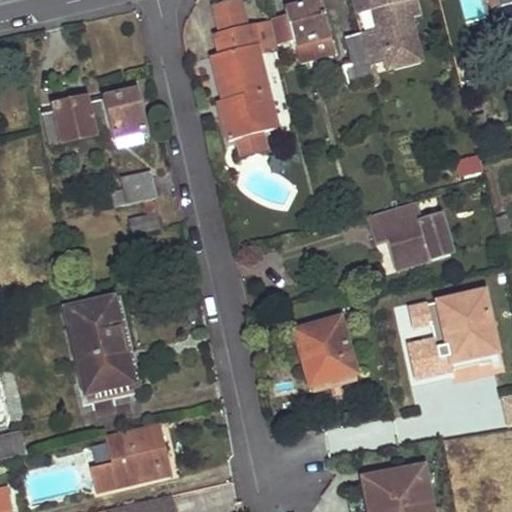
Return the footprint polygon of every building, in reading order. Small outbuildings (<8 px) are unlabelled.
[(352,0),(356,14),(372,10),(377,32),(361,36),(368,64),(369,67),(385,62),(384,55),(411,49),(400,4),(414,0),(352,0)] [(419,18),(414,0),(400,4),(411,49),(384,55),(385,62),(388,72),(422,63),(411,20),(419,18)] [(219,34),(243,27),(237,2),(213,8),(219,34)] [(287,16),(270,20),(276,44),(293,40),(299,63),(334,54),(321,2),(300,7),(300,3),(285,7),(287,16)] [(219,34),(217,34),(222,56),(213,58),(218,79),(224,78),(230,100),(233,112),(221,115),(228,143),(238,140),(242,159),(267,152),(263,133),(278,130),(259,55),(275,51),(268,22),(243,27),(219,34)] [(361,36),(344,41),(349,59),(342,60),(344,70),(368,64),(361,36)] [(368,64),(344,70),(348,86),(372,80),(369,67),(368,64)] [(480,73),(465,76),(469,90),(484,86),(480,73)] [(146,133),(137,93),(102,100),(110,134),(111,141),(115,140),(142,134),(146,133)] [(56,111),(42,115),(49,146),(110,134),(102,100),(87,104),(86,99),(55,106),(56,111)] [(230,100),(218,103),(221,115),(233,112),(230,100)] [(489,135),(485,116),(475,119),(479,137),(489,135)] [(115,140),(118,150),(144,144),(142,134),(115,140)] [(480,158),(458,161),(460,179),(482,176),(480,158)] [(150,174),(120,180),(123,191),(126,205),(144,202),(147,214),(129,219),(133,236),(158,231),(151,200),(156,199),(150,174)] [(123,191),(112,193),(116,208),(126,205),(123,191)] [(397,272),(453,256),(443,217),(422,223),(416,204),(369,218),(377,246),(388,243),(397,272)] [(339,218),(341,226),(357,221),(355,213),(339,218)] [(506,217),(495,220),(500,243),(511,239),(506,217)] [(484,293),(438,303),(451,363),(498,353),(484,293)] [(120,297),(65,310),(88,405),(143,392),(120,297)] [(340,318),(294,331),(310,387),(356,374),(340,318)] [(498,353),(451,363),(453,372),(500,361),(498,353)] [(511,399),(501,401),(506,430),(511,428),(511,399)] [(160,423),(150,426),(161,477),(171,475),(160,423)] [(150,426),(105,436),(112,466),(93,470),(98,493),(161,477),(150,426)] [(0,460),(26,455),(21,434),(0,438),(0,460)] [(430,511),(422,469),(362,480),(368,511),(430,511)] [(0,511),(10,511),(8,494),(0,495),(0,511)] [(170,497),(103,511),(137,511),(171,504),(170,497)]
